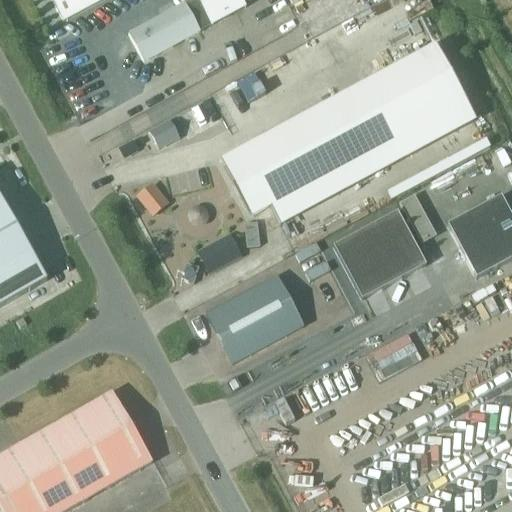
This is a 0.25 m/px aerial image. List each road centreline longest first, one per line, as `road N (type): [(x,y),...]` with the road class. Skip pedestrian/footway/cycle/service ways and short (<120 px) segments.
road 1 (tertiary): [(0,73),(131,316)]
road 2 (tertiary): [(131,316),(237,511)]
road 3 (unclassified): [(131,316),(0,391)]
